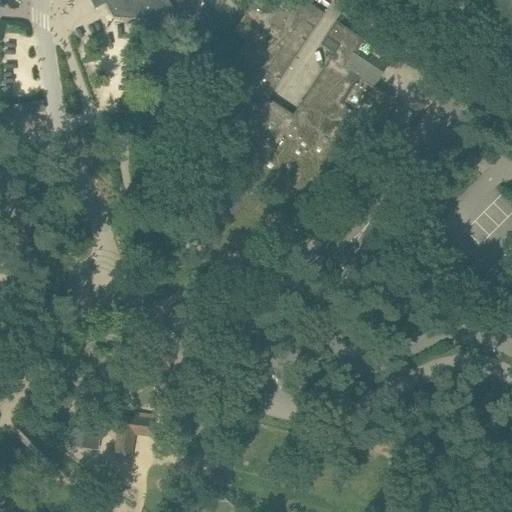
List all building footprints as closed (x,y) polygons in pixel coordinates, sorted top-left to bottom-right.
[(103,0),(113,18),(166,20),(172,25),(178,18),(168,0),(103,0)] [(224,250),(226,246),(266,187),(267,188),(279,196),(280,197),(288,184),(301,192),(310,179),(324,188),(360,134),(366,138),(389,104),(342,73),(365,40),(337,21),(327,36),(340,45),(294,115),(268,97),(314,30),(325,13),(312,4),(314,0),(254,0),(234,30),(248,39),(230,66),(242,74),(215,115),(243,133),(198,200),(224,250)] [(54,398),(65,409),(75,399),(65,388),(54,398)] [(119,414),(113,456),(132,459),(136,435),(151,437),(153,419),(119,414)] [(100,431),(84,429),(82,447),(98,449),(100,431)] [(202,471),(200,480),(224,486),(226,477),(202,471)] [(46,511),(34,501),(23,511),(20,511),(7,500),(0,507),(0,511),(46,511)]
